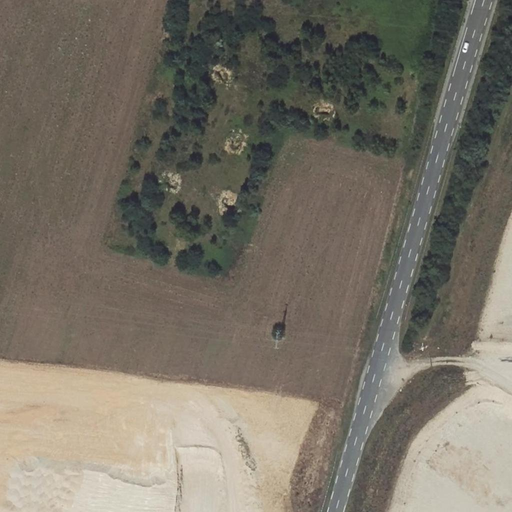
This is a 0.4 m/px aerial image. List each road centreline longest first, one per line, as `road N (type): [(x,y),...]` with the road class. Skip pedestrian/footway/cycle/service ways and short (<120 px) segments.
road 1 (secondary): [(483,0),(336,511)]
road 2 (track): [(374,376),(408,366),(419,352),(511,84)]
